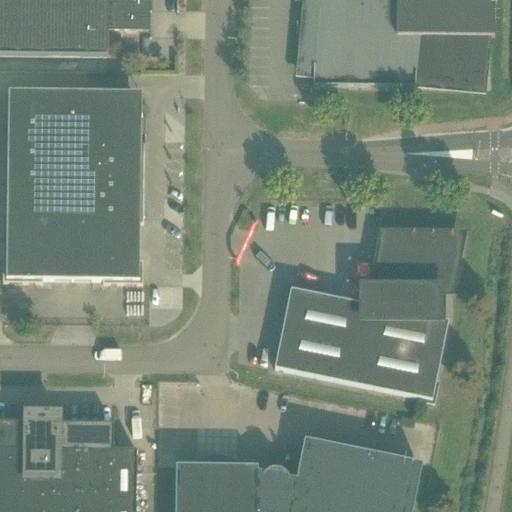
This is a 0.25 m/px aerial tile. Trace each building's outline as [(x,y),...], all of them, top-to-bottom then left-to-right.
[(0,0),(0,58),(107,60),(108,33),(135,33),(135,16),(146,16),(145,0),(0,0)] [(415,85),(484,91),(489,40),(494,40),(494,0),(294,0),(294,4),(304,5),(302,24),(296,24),(296,38),(301,38),(297,74),(313,75),(313,89),(415,90),(415,85)] [(7,189),(144,191),(144,138),(135,138),(135,100),(115,99),(115,97),(95,96),(8,95),(7,189)] [(102,288),(142,288),(143,265),(139,265),(140,228),(143,228),(144,191),(7,189),(6,263),(3,263),(2,287),(42,287),(42,284),(102,285),(102,288)] [(274,373),(432,405),(448,325),(440,323),(441,294),(450,295),(458,254),(383,239),(373,292),(362,292),(362,307),(290,293),(274,373)] [(0,511),(41,511),(42,483),(25,483),(26,417),(25,417),(25,424),(26,424),(26,427),(0,426),(0,511)] [(41,511),(135,511),(137,454),(113,454),(114,428),(59,427),(59,425),(60,425),(60,417),(53,417),(53,422),(32,422),(32,417),(26,417),(25,483),(42,483),(41,511)] [(400,420),(398,429),(412,432),(414,423),(400,420)] [(174,511),(406,511),(416,468),(417,466),(304,443),(296,483),(284,481),(284,478),(270,475),(270,478),(257,475),(257,471),(176,470),(174,511)]
